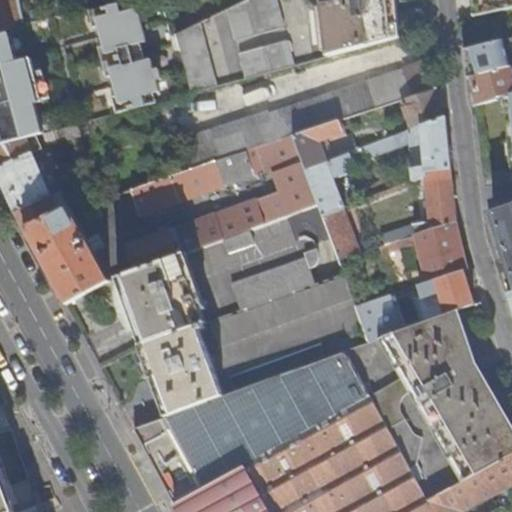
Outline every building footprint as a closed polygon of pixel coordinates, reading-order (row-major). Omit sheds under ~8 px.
[(0,0),(0,33),(7,32),(26,28),(19,0),(0,0)] [(246,0),(227,10),(236,40),(283,27),(274,0),(246,0)] [(321,0),(328,57),(394,39),(389,0),(321,0)] [(511,0),(481,0),(483,15),(487,14),(511,8),(511,0)] [(113,98),(117,114),(157,103),(154,93),(160,91),(151,59),(145,61),(140,43),(146,42),(136,9),(131,10),(129,2),(88,10),(93,28),(98,27),(104,46),(99,48),(107,78),(112,76),(118,96),(113,98)] [(483,15),(467,18),(461,20),(462,28),(464,50),(511,38),(511,29),(511,27),(502,29),(501,23),(489,26),(487,14),(483,15)] [(176,35),(191,94),(217,87),(199,24),(176,35)] [(15,62),(7,32),(0,33),(0,145),(37,136),(42,134),(34,104),(43,101),(31,58),(15,62)] [(511,38),(464,50),(465,59),(466,62),(468,78),(511,67),(510,62),(511,61),(511,38)] [(240,53),(247,79),(295,66),(287,41),(240,53)] [(412,96),(434,89),(431,62),(404,70),(412,96)] [(511,69),(511,67),(468,78),(472,97),(474,106),(497,100),(497,98),(504,96),(511,93),(511,69)] [(195,169),(293,136),(339,121),(401,100),(412,96),(404,70),(403,70),(270,113),(269,110),(185,139),(195,169)] [(411,131),(443,118),(439,105),(434,89),(412,96),(401,100),(411,131)] [(446,117),(443,118),(411,131),(372,145),(335,160),(307,171),(319,205),(323,215),(344,208),(345,207),(334,180),(357,170),(356,168),(377,160),(377,159),(395,152),(396,155),(410,149),(413,181),(425,176),(427,175),(427,171),(451,169),(449,148),(446,117)] [(95,132),(92,121),(44,134),(47,145),(95,132)] [(293,136),(307,171),(335,160),(332,154),(326,156),(320,142),(344,134),(339,121),(293,136)] [(26,229),(59,211),(31,152),(42,147),(37,136),(0,145),(0,178),(6,193),(16,213),(17,213),(26,229)] [(250,230),(319,205),(307,171),(293,136),(195,169),(112,197),(122,223),(155,211),(273,169),(281,191),(249,202),(221,214),(169,232),(169,231),(129,245),(138,271),(197,250),(224,240),(234,236),(250,230)] [(432,230),(458,222),(455,197),(451,169),(427,171),(427,175),(425,176),(432,230)] [(103,215),(99,201),(84,205),(88,219),(103,215)] [(500,250),(511,293),(511,205),(490,213),(500,250)] [(88,239),(71,209),(70,206),(59,211),(26,229),(45,264),(67,305),(110,282),(95,252),(106,246),(99,233),(88,239)] [(340,261),(361,254),(344,208),(323,215),(340,261)] [(422,284),(463,269),(468,268),(458,222),(432,230),(420,234),(397,241),(400,248),(405,246),(418,246),(425,277),(420,279),(422,284)] [(387,245),(397,241),(420,234),(417,225),(383,236),(387,245)] [(255,243),(250,230),(234,236),(224,240),(229,253),(255,243)] [(401,251),(400,248),(397,241),(387,245),(381,247),(384,256),(401,251)] [(220,316),(197,250),(138,271),(118,279),(131,318),(141,346),(147,343),(220,316)] [(243,308),(317,281),(307,254),(233,281),(243,308)] [(455,312),(474,305),(469,290),(463,269),(422,284),(419,285),(422,296),(416,298),(424,323),(455,312)] [(357,306),(344,272),(317,281),(243,308),(220,316),(147,343),(141,346),(144,352),(160,398),(167,417),(238,391),(233,377),(365,329),(357,306)] [(384,337),(370,301),(357,306),(365,329),(370,343),(384,337)] [(479,473),(511,454),(511,430),(484,379),(474,360),(455,312),(424,323),(399,331),(429,385),(434,383),(440,393),(435,396),(479,473)] [(314,436),(374,404),(345,351),(238,391),(167,417),(135,429),(177,506),(179,510),(314,436)] [(511,486),(511,454),(479,473),(440,494),(449,511),(434,511),(374,404),(314,436),(179,510),(180,511),(464,511),(511,486)] [(0,466),(13,501),(18,499),(0,451),(0,466)] [(0,511),(16,511),(13,501),(0,466),(0,511)]
